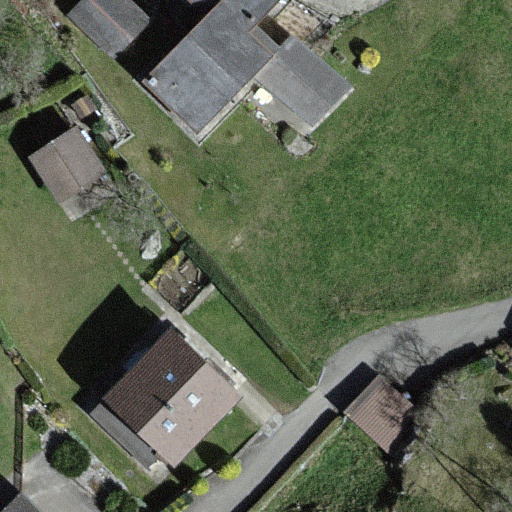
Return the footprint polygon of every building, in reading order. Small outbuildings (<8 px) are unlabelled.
[(149,20),(127,0),(85,0),(72,15),(115,56),(149,20)] [(295,2),(292,0),(190,0),(206,14),(150,75),(205,125),(273,52),(260,40),(295,2)] [(352,85),(295,36),(256,79),(313,129),(352,85)] [(104,173),(75,128),(37,152),(66,198),(104,173)] [(244,397),(175,328),(108,395),(154,441),(177,464),(197,445),(244,397)] [(379,367),(345,402),(387,442),(421,407),(379,367)] [(40,511),(24,495),(6,511),(40,511)]
